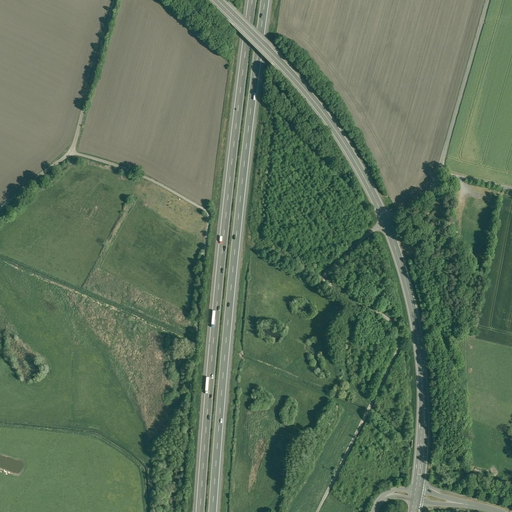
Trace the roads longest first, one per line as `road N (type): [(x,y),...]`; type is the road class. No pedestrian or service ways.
road 1 (motorway): [(214,511),(267,0)]
road 2 (motorway): [(249,0),(197,511)]
road 3 (secondary): [(385,219),(420,370),(416,495)]
road 4 (secondary): [(216,0),(315,104),(385,219)]
road 5 (residential): [(0,211),(68,157),(78,139),(116,0)]
road 6 (residential): [(490,0),(440,168)]
